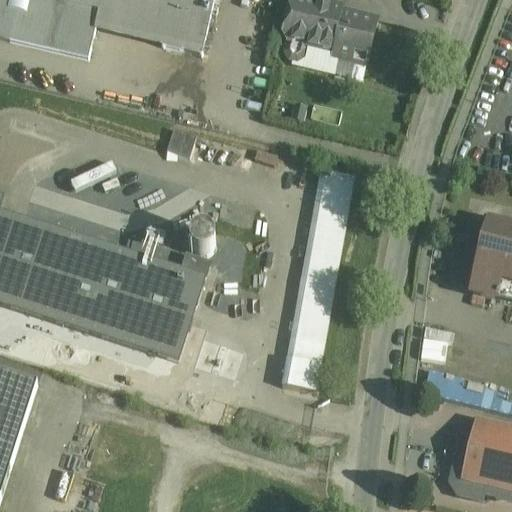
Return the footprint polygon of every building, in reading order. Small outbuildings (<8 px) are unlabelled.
[(61,0),(0,0),(0,42),(10,45),(89,64),(96,35),(100,16),(60,6),(61,0)] [(217,0),(61,0),(60,6),(100,16),(96,35),(202,61),(217,0)] [(343,12),(316,5),(315,9),(298,5),(291,9),(284,36),(288,44),(285,58),(289,64),(297,66),(303,62),(306,52),(332,58),(331,62),(367,71),(378,24),(352,18),(352,17),(343,14),(343,12)] [(197,141),(174,133),(167,156),(189,163),(197,141)] [(320,175),(287,363),(321,369),(355,181),(320,175)] [(206,282),(0,215),(0,307),(178,365),(206,282)] [(511,230),(488,225),(470,296),(511,306),(511,230)] [(287,363),(282,390),(316,396),(321,369),(287,363)] [(37,387),(0,375),(0,437),(19,444),(37,387)] [(511,433),(497,430),(497,429),(496,429),(495,430),(478,425),(476,424),(476,425),(475,424),(463,432),(450,487),(457,499),(482,505),(484,497),(511,504),(511,503),(511,433)] [(0,503),(19,444),(0,437),(0,503)]
